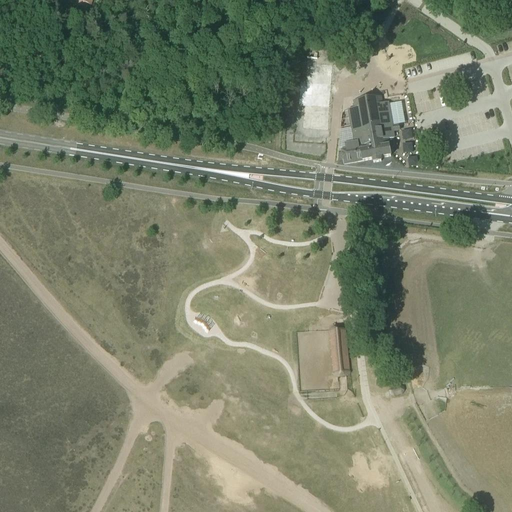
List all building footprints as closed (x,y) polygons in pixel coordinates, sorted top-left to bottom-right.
[(443,69),(455,68),(453,36),(442,37),(443,69)] [(427,39),(420,42),(423,48),(430,45),(427,39)] [(329,130),(331,93),(336,94),(336,86),(331,85),(333,65),(307,63),(306,83),(300,83),(298,111),(304,111),(303,129),(327,130),(329,130)] [(353,149),(342,151),(343,154),(342,156),(343,157),(343,159),(345,164),(373,160),(374,163),(382,161),(381,158),(391,156),(389,146),(388,139),(395,138),(389,104),(383,105),(381,98),(354,102),(356,110),(349,111),(355,147),(353,147),(353,149)] [(433,161),(433,172),(442,173),(443,161),(433,161)] [(335,327),(330,330),(334,375),(339,377),(345,376),(346,376),(350,373),(346,329),(340,327),(335,327)] [(391,388),(389,391),(391,395),(394,396),(402,394),(404,390),(403,387),(400,386),(391,388)]
